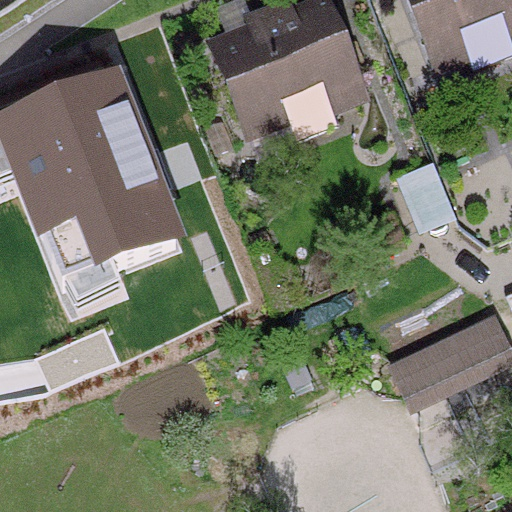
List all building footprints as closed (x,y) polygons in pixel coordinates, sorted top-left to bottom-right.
[(511,0),(402,0),(423,53),(453,41),(467,75),(511,57),(502,35),(511,30),(511,0)] [(320,9),(208,54),(242,138),(280,123),(288,146),(332,128),(318,94),(349,82),(320,9)] [(181,230),(119,69),(0,115),(63,276),(181,230)] [(419,211),(380,229),(397,267),(436,249),(419,211)] [(487,329),(390,375),(405,406),(502,360),(487,329)]
